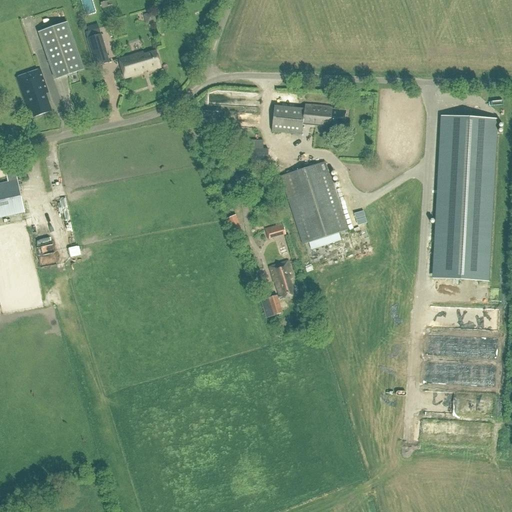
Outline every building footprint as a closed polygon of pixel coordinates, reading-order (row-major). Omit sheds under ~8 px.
[(55,80),(83,70),(67,23),(38,32),(55,80)] [(101,35),(87,39),(95,67),(109,63),(101,35)] [(144,55),(143,53),(119,60),(124,79),(161,68),(156,52),(144,55)] [(19,85),(27,109),(30,108),(33,118),(51,112),(45,94),(48,93),(40,70),(30,74),(17,78),(19,85)] [(86,72),(77,74),(80,83),(89,80),(86,72)] [(291,134),(301,135),(302,126),(332,129),(332,126),(343,127),(345,112),(332,111),(332,107),(305,105),(304,110),(274,107),(272,132),(291,134)] [(242,115),(241,121),(250,122),(250,128),(264,128),(264,115),(242,115)] [(442,118),(434,280),(488,283),(496,120),(442,118)] [(310,129),(311,137),(301,138),(303,152),(319,150),(317,128),(310,129)] [(266,133),(251,133),(252,147),(267,146),(266,133)] [(283,176),(299,227),(304,244),(347,230),(341,213),(325,163),(294,173),(293,170),(286,172),(287,175),(283,176)] [(8,183),(0,184),(0,218),(23,213),(25,213),(15,171),(6,173),(8,183)] [(286,235),(282,224),(265,229),(268,240),(286,235)] [(42,239),(55,234),(52,226),(39,230),(42,239)] [(70,257),(81,255),(80,246),(69,248),(70,257)] [(274,284),(275,283),(280,300),(294,295),(290,280),(293,278),(288,262),(270,268),(274,284)] [(282,313),(278,299),(277,296),(268,299),(269,302),(261,304),(266,318),(282,313)] [(451,339),(451,350),(473,350),(473,353),(494,353),(494,339),(451,339)] [(426,394),(470,397),(470,395),(481,396),(481,391),(427,387),(426,394)]
